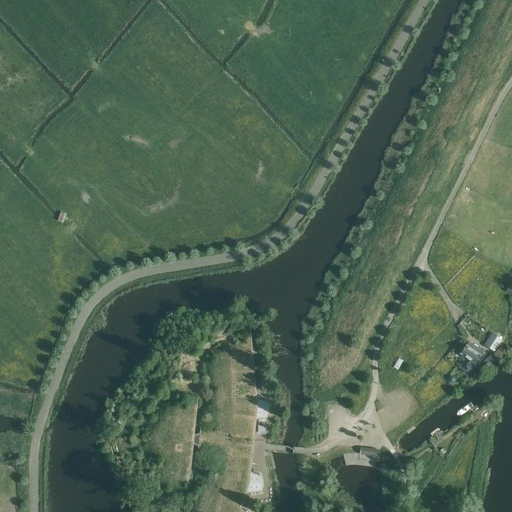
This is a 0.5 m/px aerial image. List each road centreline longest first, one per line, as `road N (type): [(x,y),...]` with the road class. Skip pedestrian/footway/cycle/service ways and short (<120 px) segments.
road 1 (tertiary): [(32,511),(37,432),(93,301),(130,276),(241,255),(283,234),(425,0)]
road 2 (residential): [(371,408),(377,344),(511,82)]
